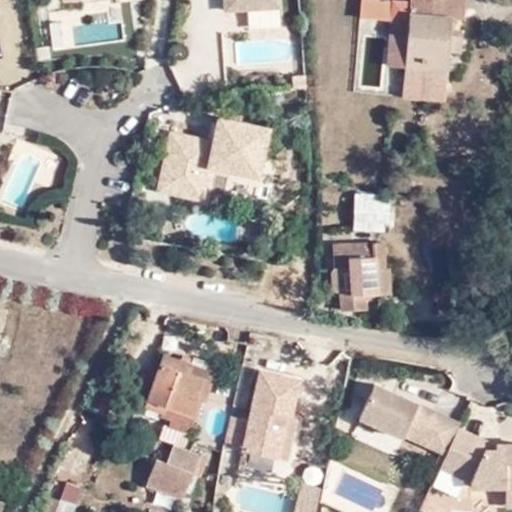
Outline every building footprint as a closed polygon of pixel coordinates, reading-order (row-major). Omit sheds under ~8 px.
[(412,0),(409,23),(404,70),(445,74),(448,54),(459,54),(461,35),(452,34),(452,22),(463,23),(465,0),(412,0)] [(404,70),(409,23),(393,20),(388,67),(404,70)] [(445,74),(404,70),(404,81),(444,86),(445,74)] [(178,127),(165,185),(209,194),(216,161),(265,171),(275,123),(226,112),(221,136),(178,127)] [(404,186),(408,169),(390,167),(387,184),(404,186)] [(392,198),(370,193),(368,222),(388,223),(392,198)] [(355,285),(344,286),(345,304),(370,302),(369,294),(381,294),(382,287),(396,286),(395,262),(380,263),(377,237),(340,240),(342,265),(353,264),(355,285)] [(285,243),(273,240),(273,250),(283,250),(285,243)] [(342,265),(344,286),(355,285),(353,264),(342,265)] [(0,342),(3,343),(9,312),(0,309),(0,342)] [(203,401),(215,372),(166,354),(146,404),(163,410),(162,414),(170,417),(168,424),(188,430),(200,400),(203,401)] [(254,416),(232,412),(226,440),(244,445),(276,454),(282,455),(290,414),(295,415),(302,375),(264,368),(254,416)] [(408,430),(449,450),(458,432),(465,419),(381,377),(364,412),(407,432),(408,430)] [(300,416),(295,415),(290,414),(282,455),(291,457),(300,416)] [(449,450),(443,464),(476,480),(476,483),(511,485),(511,492),(511,491),(511,442),(501,442),(501,449),(484,447),(458,432),(449,450)] [(200,478),(210,454),(199,450),(198,453),(176,445),(167,464),(157,460),(146,486),(182,499),(192,475),(200,478)] [(276,454),(244,445),(241,461),(273,469),(276,454)] [(15,496),(24,479),(10,474),(3,490),(15,496)] [(101,479),(97,495),(131,504),(135,489),(101,479)]
